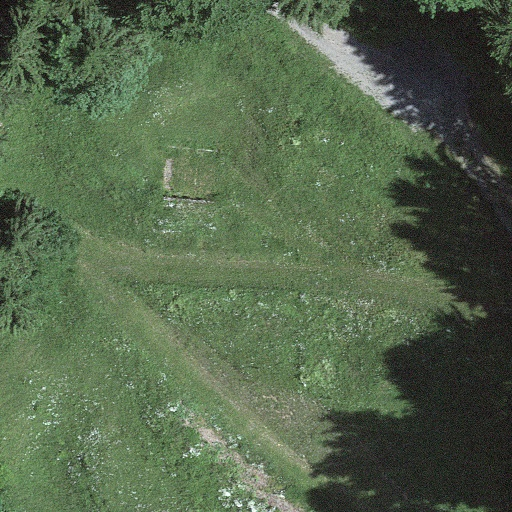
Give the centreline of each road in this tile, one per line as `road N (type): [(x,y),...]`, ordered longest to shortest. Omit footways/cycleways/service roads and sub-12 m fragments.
road 1 (track): [(511,326),(457,304),(352,282),(141,262),(105,249),(89,261),(127,311)]
road 2 (track): [(277,0),(432,111),(511,220)]
